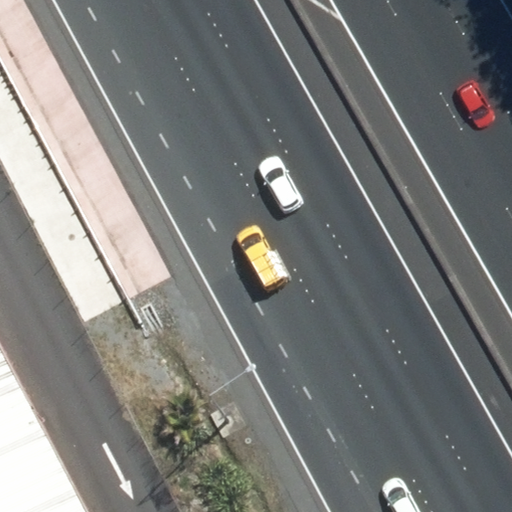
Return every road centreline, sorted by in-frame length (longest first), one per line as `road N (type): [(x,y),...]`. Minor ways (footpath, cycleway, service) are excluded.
road 1 (motorway): [(486,511),(199,0)]
road 2 (motorway): [(381,0),(511,229)]
